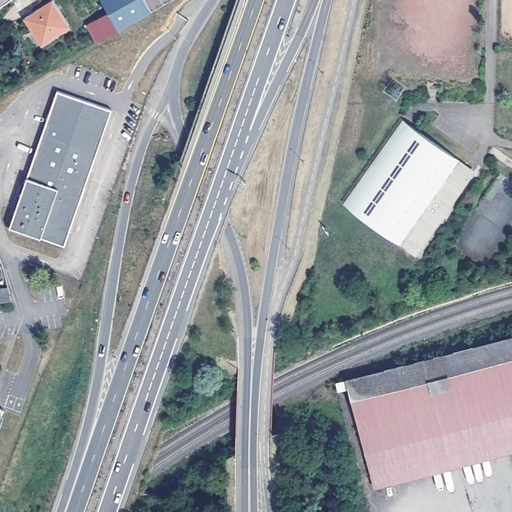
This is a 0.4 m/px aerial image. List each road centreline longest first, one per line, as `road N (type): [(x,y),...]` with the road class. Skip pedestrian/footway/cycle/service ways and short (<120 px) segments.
road 1 (motorway): [(253,0),(72,511)]
road 2 (motorway): [(170,90),(146,130),(126,198),(95,389),(63,511)]
road 3 (secondary): [(251,372),(324,0)]
road 4 (motorway): [(106,511),(204,230)]
road 5 (secondary): [(170,90),(239,266),(251,372)]
road 6 (motorway): [(204,230),(315,0)]
road 7 (motorway): [(204,230),(285,0)]
